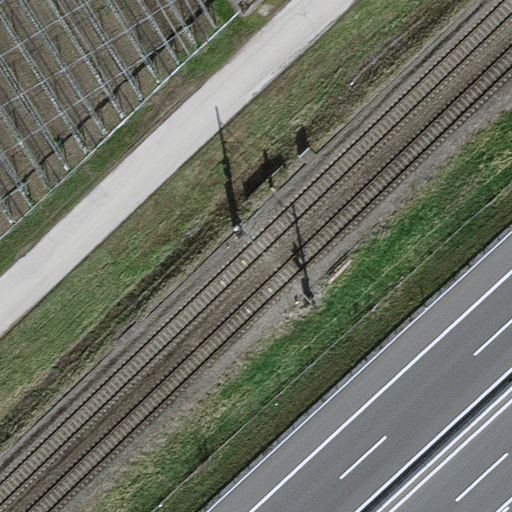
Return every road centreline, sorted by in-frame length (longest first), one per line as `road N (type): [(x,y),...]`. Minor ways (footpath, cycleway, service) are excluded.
road 1 (unclassified): [(0,296),(313,0)]
road 2 (motorway): [(511,319),(306,511)]
